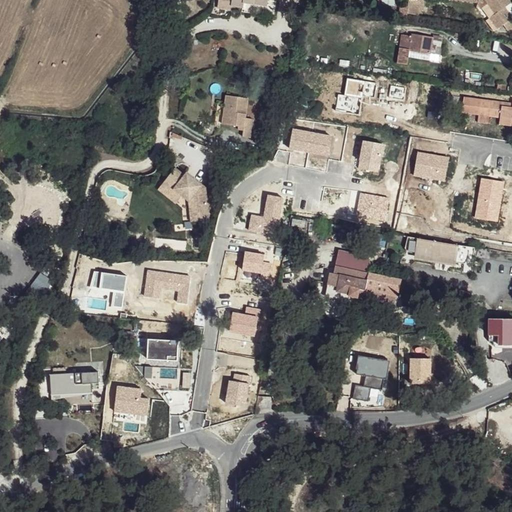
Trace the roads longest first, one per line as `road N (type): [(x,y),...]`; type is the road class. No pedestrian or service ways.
road 1 (tertiary): [(511,387),(451,410),(285,419),(260,428),(233,463)]
road 2 (residential): [(233,463),(214,444),(180,441),(79,467),(0,507)]
